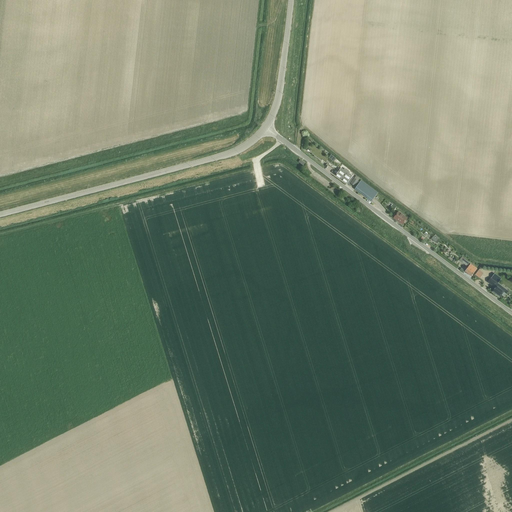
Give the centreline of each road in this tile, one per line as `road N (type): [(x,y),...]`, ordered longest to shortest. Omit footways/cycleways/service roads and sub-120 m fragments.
road 1 (unclassified): [(511,313),(267,127)]
road 2 (tertiary): [(0,214),(230,154),(267,127)]
road 3 (tertiary): [(267,127),(289,0)]
